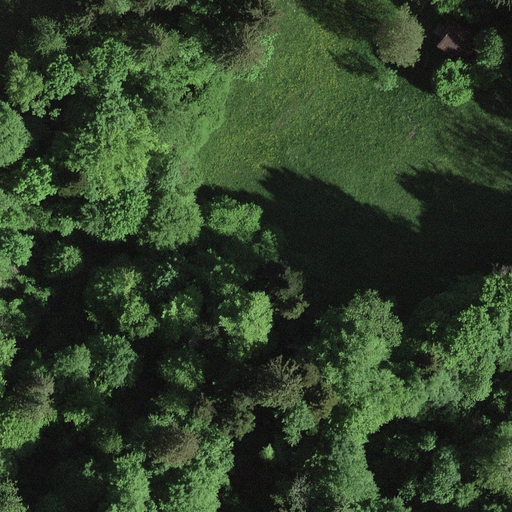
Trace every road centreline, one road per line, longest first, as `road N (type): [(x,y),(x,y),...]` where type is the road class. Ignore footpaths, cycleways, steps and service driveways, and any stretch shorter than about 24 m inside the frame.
road 1 (track): [(0,363),(100,237),(211,68),(241,0)]
road 2 (track): [(209,511),(271,441),(326,399),(511,310)]
